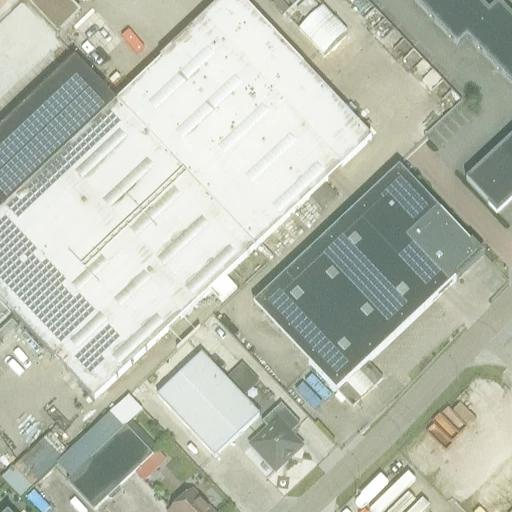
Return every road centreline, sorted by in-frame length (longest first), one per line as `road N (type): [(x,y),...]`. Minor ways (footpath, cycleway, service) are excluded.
road 1 (unclassified): [(296,511),(511,299)]
road 2 (unknown): [(369,438),(252,323)]
